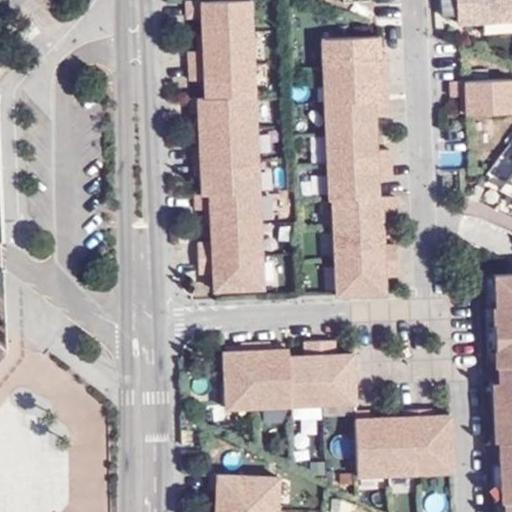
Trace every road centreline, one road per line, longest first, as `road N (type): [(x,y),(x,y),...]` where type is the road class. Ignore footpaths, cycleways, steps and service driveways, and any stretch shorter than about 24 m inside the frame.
road 1 (unclassified): [(131,0),(140,325)]
road 2 (residential): [(435,308),(420,0)]
road 3 (residential): [(140,325),(435,308)]
road 4 (residential): [(435,308),(457,353),(467,511)]
road 5 (unclassified): [(140,325),(145,466)]
